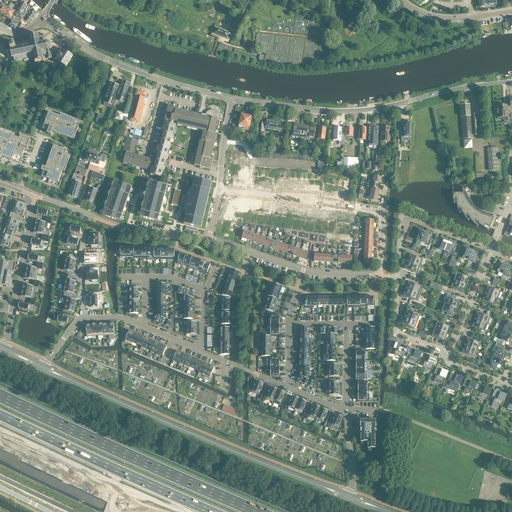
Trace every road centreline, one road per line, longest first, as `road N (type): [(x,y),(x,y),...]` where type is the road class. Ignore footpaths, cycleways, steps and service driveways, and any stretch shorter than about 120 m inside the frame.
road 1 (tertiary): [(352,497),(43,366)]
road 2 (unclassified): [(511,81),(364,110),(232,98)]
road 3 (motorway): [(217,499),(0,400)]
road 4 (unclassified): [(232,98),(107,58),(39,20)]
road 5 (residential): [(380,275),(303,272),(210,238)]
road 6 (motorway): [(0,438),(153,511)]
road 7 (residential): [(220,190),(382,211)]
road 8 (residential): [(4,348),(34,195)]
road 9 (residential): [(398,274),(401,215),(492,248)]
